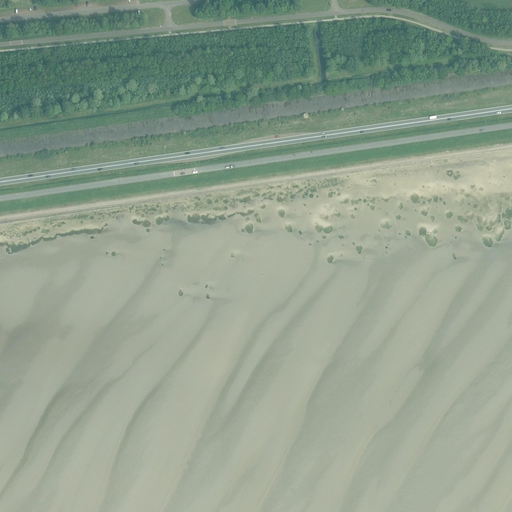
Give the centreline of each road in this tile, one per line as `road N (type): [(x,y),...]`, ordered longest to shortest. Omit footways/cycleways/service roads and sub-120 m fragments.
road 1 (trunk): [(0,182),(511,108)]
road 2 (unclassified): [(0,198),(511,125)]
road 3 (unclassified): [(335,13),(388,10),(511,43)]
road 4 (unclassified): [(0,44),(169,28)]
road 5 (unclassified): [(166,4),(0,20)]
road 6 (unclassified): [(169,28),(335,13)]
